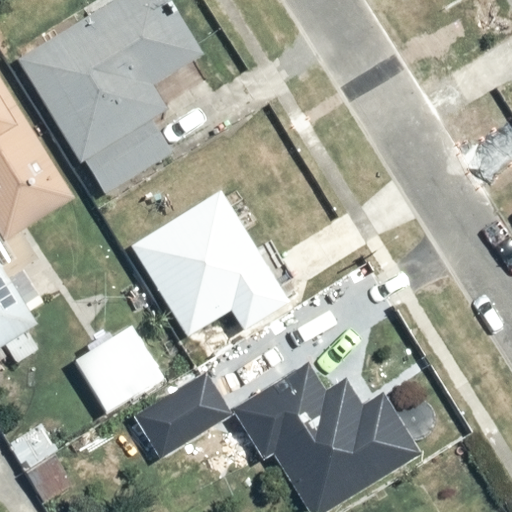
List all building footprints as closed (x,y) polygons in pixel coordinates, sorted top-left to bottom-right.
[(173,0),(117,0),(19,60),(105,199),(174,156),(153,122),(173,110),(158,85),(207,55),(173,0)] [(0,347),(38,324),(8,277),(35,260),(17,233),(76,197),(0,74),(0,347)] [(224,189),(133,245),(190,337),(234,311),(246,331),(293,302),(224,189)] [(311,361),(234,409),(266,461),(276,455),(311,511),(329,511),(423,454),(385,393),(364,406),(347,379),(329,390),(311,361)] [(129,414),(155,457),(227,413),(201,370),(129,414)] [(52,449),(20,468),(41,503),(73,484),(52,449)]
